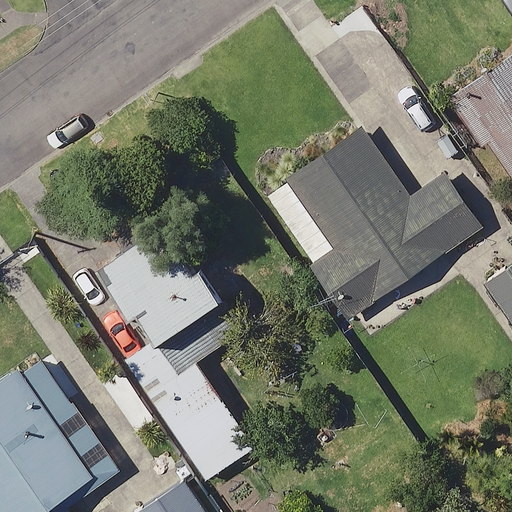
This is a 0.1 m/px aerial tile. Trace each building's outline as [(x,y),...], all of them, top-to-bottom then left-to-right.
[(511,165),(511,45),(454,90),(511,165)] [(410,194),(361,123),(266,189),(351,311),(483,220),(447,169),(410,194)] [(202,259),(172,215),(100,264),(148,335),(126,351),(210,474),(255,443),(196,356),(245,323),(202,259)] [(511,260),(488,278),(511,312),(511,260)] [(68,511),(64,505),(118,468),(38,351),(0,377),(0,511),(68,511)] [(212,511),(190,478),(137,511),(212,511)]
